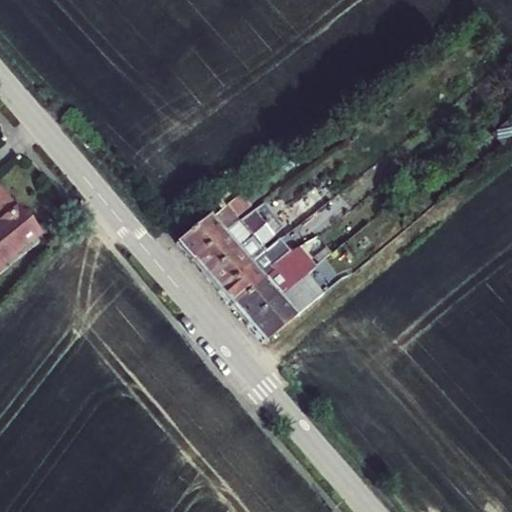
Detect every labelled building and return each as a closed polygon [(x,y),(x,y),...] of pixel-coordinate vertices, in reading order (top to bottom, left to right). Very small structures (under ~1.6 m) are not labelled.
[(0,272),(48,231),(1,175),(0,175),(0,199),(12,214),(0,225),(0,272)] [(265,218),(253,202),(190,254),(204,269),(234,243),(265,218)] [(247,259),(279,233),(265,218),(234,243),(204,269),(217,284),(247,259)] [(217,284),(232,300),(277,263),(271,255),(287,243),(279,233),(247,259),(217,284)] [(302,266),(304,264),(302,262),(292,250),(277,263),(232,300),(243,314),(287,277),(290,273),(297,268),(302,266)] [(243,314),(258,333),(296,299),(295,286),(310,273),(304,264),(302,266),(297,268),(290,273),(287,277),(243,314)] [(275,352),(333,302),(317,281),(310,273),(295,286),(296,299),(258,333),(275,352)]
